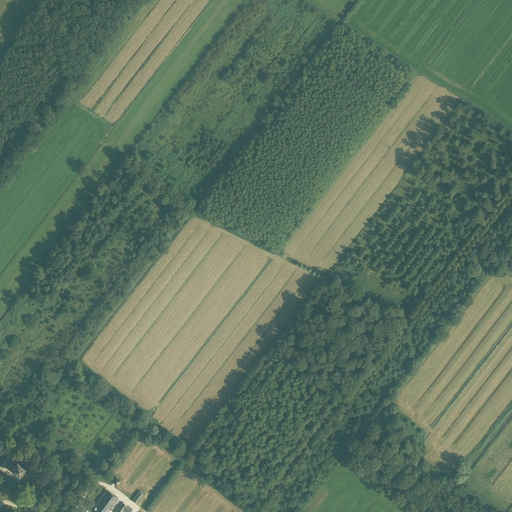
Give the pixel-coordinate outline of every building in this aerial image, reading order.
[(16,462),(11,459),(5,467),(19,477),(25,468),(17,461),(16,462)] [(116,477),(112,482),(117,486),(121,481),(116,477)] [(107,490),(99,500),(111,509),(119,499),(107,490)] [(139,491),(132,501),(136,504),(144,494),(139,491)] [(92,511),(108,511),(111,509),(99,500),(91,511),(92,511)] [(122,502),(114,511),(126,511),(129,511),(130,511),(132,509),(122,502)]
